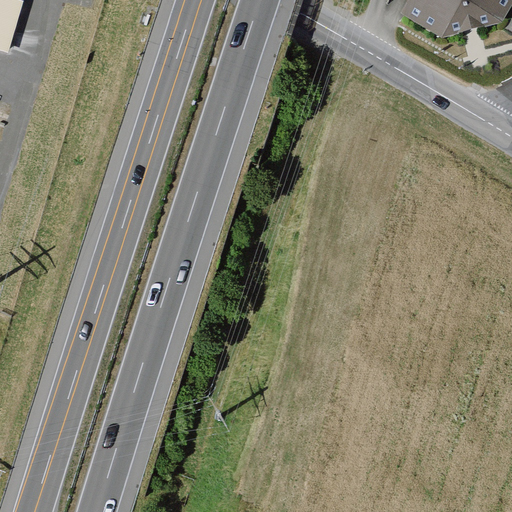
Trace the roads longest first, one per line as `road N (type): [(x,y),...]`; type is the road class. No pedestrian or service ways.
road 1 (motorway): [(197,0),(33,511)]
road 2 (motorway): [(97,511),(260,0)]
road 3 (tertiary): [(503,131),(278,0)]
